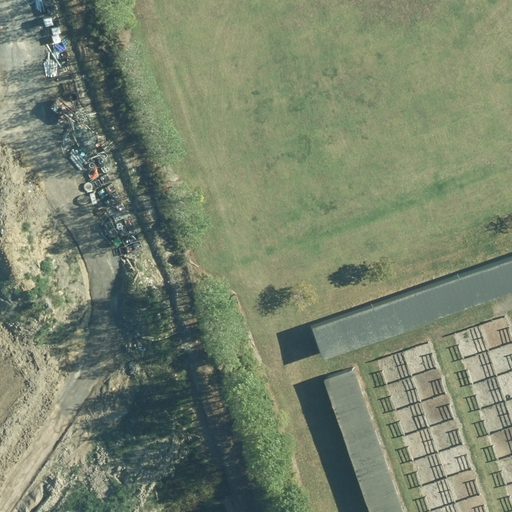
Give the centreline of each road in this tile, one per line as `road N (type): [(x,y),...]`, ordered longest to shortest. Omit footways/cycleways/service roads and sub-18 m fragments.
road 1 (residential): [(25,0),(120,303)]
road 2 (residential): [(120,303),(194,511)]
road 3 (residential): [(0,377),(120,303)]
